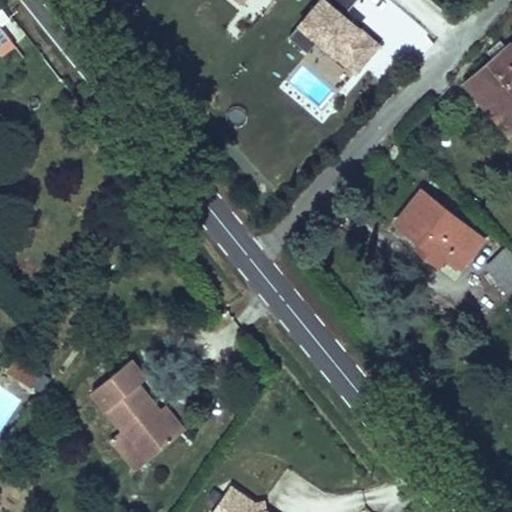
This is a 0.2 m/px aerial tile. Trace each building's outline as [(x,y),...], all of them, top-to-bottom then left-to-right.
[(380,45),(344,15),(356,0),(316,0),(295,26),(335,59),(341,52),(360,69),(380,45)] [(427,0),(421,0),(411,20),(440,34),(451,12),(427,0)] [(33,38),(8,6),(0,12),(0,20),(21,47),(33,38)] [(511,132),(511,42),(462,85),(507,137),(511,132)] [(332,95),(327,78),(331,77),(327,62),(312,66),(309,57),(289,62),(300,103),(332,95)] [(486,239),(419,188),(392,223),(416,241),(410,250),(436,270),(443,262),(459,274),(486,239)] [(511,258),(504,249),(483,266),(511,301),(511,258)] [(42,368),(50,355),(37,347),(29,359),(42,368)] [(156,463),(200,426),(180,402),(157,375),(166,367),(151,349),(111,382),(141,418),(127,429),(156,463)] [(64,364),(50,355),(42,368),(56,376),(64,364)] [(10,358),(3,373),(41,389),(48,374),(10,358)] [(180,402),(200,426),(206,422),(186,397),(180,402)] [(270,511),(229,484),(210,511),(270,511)]
